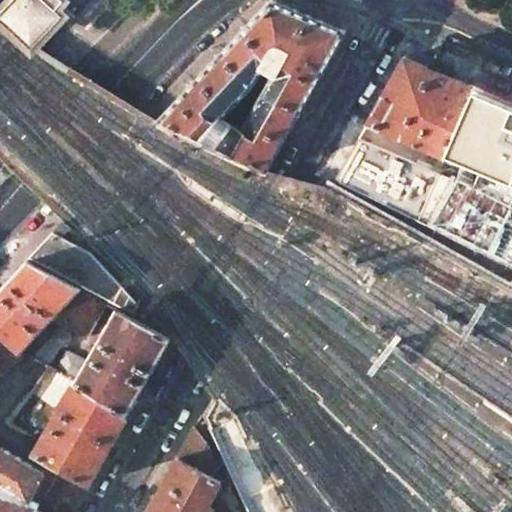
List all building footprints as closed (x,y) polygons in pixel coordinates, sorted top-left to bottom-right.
[(53,11),(50,8),(57,0),(26,0),(9,18),(9,20),(28,38),(29,37),(53,11)] [(264,91),(299,111),(345,30),(274,0),(271,0),(222,53),(254,83),(263,67),(275,74),(264,91)] [(239,99),(254,83),(222,53),(159,119),(219,147),(231,123),(238,116),(233,112),(243,103),(239,99)] [(472,85),(405,56),(367,122),(442,154),(472,85)] [(511,102),(472,85),(442,154),(511,183),(511,102)] [(266,169),(299,111),(264,91),(254,109),(249,107),(243,118),(238,116),(231,123),(219,147),(266,169)] [(70,227),(63,221),(41,245),(35,251),(31,256),(135,313),(139,304),(91,252),(62,235),(70,227)] [(80,289),(27,260),(0,288),(0,330),(22,351),(55,317),(64,322),(90,295),(80,289)] [(107,304),(90,295),(64,322),(90,336),(107,304)] [(171,338),(115,308),(87,359),(85,357),(85,356),(70,348),(69,348),(57,369),(75,380),(128,414),(171,338)] [(66,330),(60,327),(33,357),(49,364),(59,344),(60,345),(65,343),(68,336),(66,330)] [(22,351),(0,330),(0,511),(72,511),(88,484),(49,461),(44,471),(0,445),(0,372),(1,374),(22,351)] [(33,357),(28,354),(6,382),(28,398),(51,366),(49,364),(33,357)] [(128,414),(75,380),(41,440),(34,452),(49,461),(88,484),(128,414)] [(257,469),(234,419),(213,429),(250,511),(276,511),(263,483),(257,469)] [(209,445),(195,427),(146,511),(219,511),(214,509),(212,511),(207,508),(222,482),(210,475),(216,465),(209,445)]
